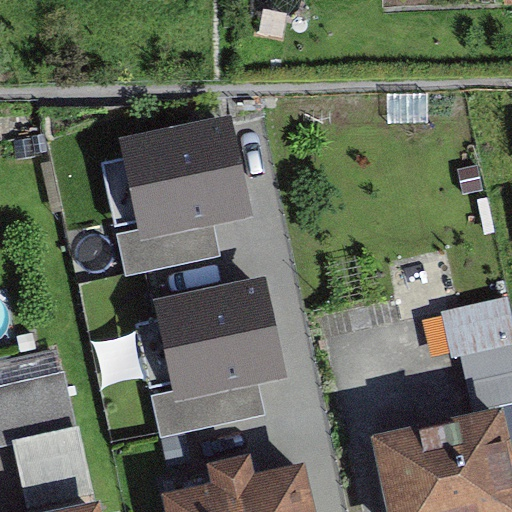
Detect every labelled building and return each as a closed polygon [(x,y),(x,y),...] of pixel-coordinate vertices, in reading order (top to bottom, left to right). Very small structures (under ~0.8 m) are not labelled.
[(232,117),(120,141),(139,233),(119,237),(127,277),(221,258),(214,226),(253,219),(232,117)] [(267,276),(152,301),(173,395),(154,399),(162,432),(163,437),(267,415),(261,387),(290,381),(267,276)] [(511,300),(453,313),(474,409),(508,401),(511,420),(511,300)] [(65,375),(0,389),(0,446),(17,442),(77,429),(65,375)] [(511,511),(511,443),(504,407),(374,434),(389,511),(511,511)] [(5,511),(95,511),(77,429),(17,442),(30,507),(5,511)] [(159,495),(163,511),(319,511),(307,461),(259,473),(253,448),(205,460),(210,482),(159,495)]
